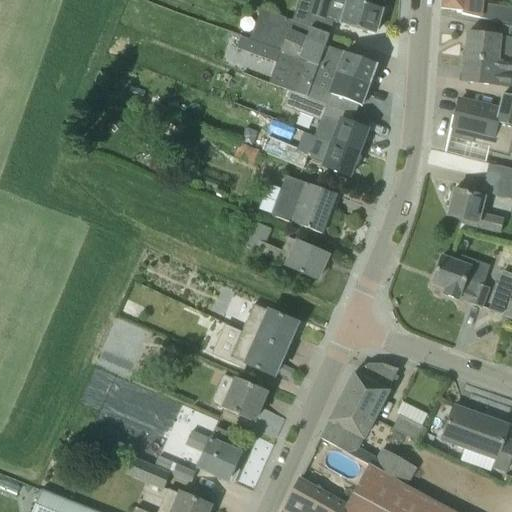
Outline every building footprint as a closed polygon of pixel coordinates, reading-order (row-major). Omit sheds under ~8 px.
[(348,0),(349,1),(346,0),(316,0),(311,16),(333,23),(375,36),(378,23),(380,21),(381,17),(381,14),(382,11),(366,6),(367,0),(348,0)] [(481,3),(481,0),(441,0),(441,10),(462,12),(461,15),(509,26),(511,9),(481,3)] [(376,66),(345,55),(340,67),(320,60),(329,37),(309,30),(277,18),(267,47),(297,58),(296,60),(369,87),(376,66)] [(511,28),(508,27),(506,38),(467,34),(464,59),(497,62),(511,64),(511,28)] [(277,63),(281,52),(280,52),(273,49),(267,47),(260,44),(249,41),(246,52),(277,63)] [(511,64),(497,62),(464,59),(462,83),(495,87),(495,86),(510,88),(511,85),(511,64)] [(369,87),(296,60),(285,91),(289,93),(326,107),(330,96),(361,108),(369,87)] [(108,76),(98,73),(94,85),(104,88),(108,76)] [(323,118),(326,107),(289,93),(283,108),(320,122),(314,138),(320,140),(358,155),(367,132),(340,121),(339,124),(323,118)] [(511,97),(503,96),(500,104),(501,104),(499,112),(496,124),(511,128),(511,97)] [(168,100),(164,110),(177,116),(182,106),(168,100)] [(511,144),(511,128),(496,124),(499,112),(458,102),(450,138),(489,148),(488,152),(509,157),(511,144)] [(158,116),(153,113),(145,127),(151,130),(158,116)] [(163,121),(176,128),(180,121),(167,114),(163,121)] [(303,171),(308,156),(268,139),(266,142),(261,154),(303,171)] [(349,178),(358,155),(320,140),(312,161),(323,165),(322,168),(349,178)] [(234,158),(247,164),(250,157),(255,160),(258,153),(239,145),(234,158)] [(322,236),(336,196),(286,178),(271,217),(322,236)] [(481,193),(509,201),(511,186),(511,184),(485,178),(481,193)] [(499,220),(480,215),(484,199),(454,191),(453,194),(451,195),(449,203),(450,205),(447,217),(461,221),(461,224),(495,233),(499,220)] [(317,281),(328,256),(287,239),(282,253),(263,244),(269,232),(256,226),(246,250),(286,267),(286,268),(317,281)] [(482,309),(489,289),(481,286),(487,267),(471,261),(468,268),(441,258),(432,285),(446,290),(443,296),(458,301),(458,300),(468,303),(467,304),(482,309)] [(243,325),(252,300),(224,289),(214,314),(243,325)] [(502,311),(506,300),(493,296),(489,307),(502,311)] [(285,351),(297,325),(269,312),(268,313),(254,307),(242,333),(285,351)] [(273,378),(285,351),(242,333),(231,358),(246,364),(245,365),(273,378)] [(372,420),(398,371),(383,366),(368,365),(353,374),(339,402),(357,411),(357,412),(372,420)] [(266,394),(235,380),(223,408),(222,410),(238,417),(239,415),(254,422),(266,394)] [(372,420),(357,412),(357,411),(339,402),(319,440),(353,457),(369,467),(405,488),(416,470),(383,451),(377,463),(356,451),(372,420)] [(511,443),(503,440),(508,427),(454,407),(441,441),(495,461),(492,468),(507,473),(511,457),(511,443)] [(423,429),(399,416),(392,430),(416,442),(423,429)] [(231,479),(235,470),(234,469),(240,455),(225,448),(230,435),(215,429),(210,441),(191,433),(185,446),(204,454),(197,469),(228,482),(229,479),(231,479)] [(260,439),(242,484),(258,490),(275,445),(260,439)] [(190,485),(195,474),(177,466),(158,458),(154,468),(169,475),(172,476),(172,477),(190,485)] [(162,492),(169,475),(154,468),(134,459),(127,476),(162,492)] [(449,511),(405,488),(369,467),(346,505),(345,507),(342,511),(449,511)] [(342,511),(345,507),(299,482),(284,511),(342,511)] [(133,511),(208,511),(210,508),(179,494),(179,495),(169,491),(159,511),(140,511),(135,510),(133,511)] [(88,511),(40,493),(32,511),(88,511)]
